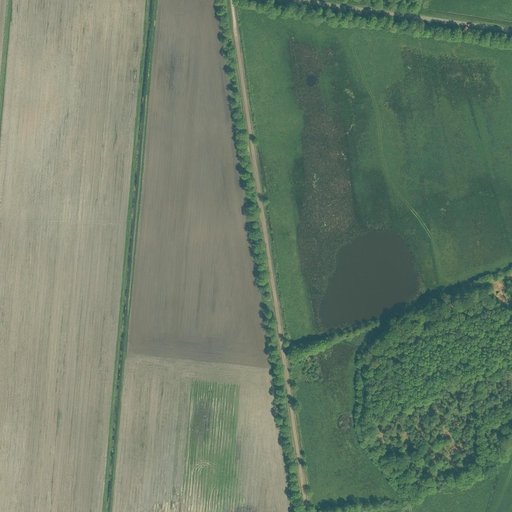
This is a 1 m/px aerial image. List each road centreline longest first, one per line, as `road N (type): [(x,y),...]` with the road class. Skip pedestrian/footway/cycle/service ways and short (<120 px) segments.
road 1 (track): [(231,0),(307,511)]
road 2 (unclassified): [(298,0),(511,30)]
